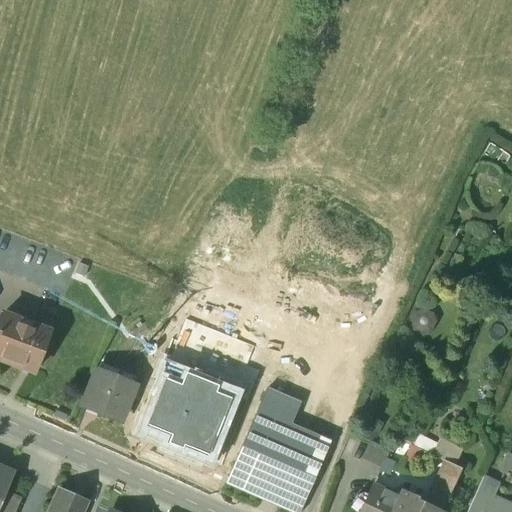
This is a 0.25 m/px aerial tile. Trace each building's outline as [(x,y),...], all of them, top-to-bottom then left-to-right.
[(49,332),(3,314),(0,321),(0,361),(33,373),(49,332)] [(186,321),(170,361),(243,390),(252,369),(247,367),(254,349),(186,321)] [(131,437),(212,469),(243,390),(170,361),(163,358),(131,437)] [(136,379),(101,364),(84,406),(119,421),(136,379)] [(266,389),(226,485),(288,511),(299,511),(330,442),(290,424),(300,402),(266,389)] [(436,446),(417,437),(412,446),(431,455),(436,446)] [(501,468),(511,471),(511,456),(505,455),(501,468)] [(428,503),(426,507),(436,511),(440,511),(460,470),(446,463),(428,503)] [(0,504),(5,492),(13,474),(0,467),(0,504)] [(483,478),(467,511),(485,511),(492,498),(498,484),(483,478)] [(399,499),(371,486),(367,495),(363,494),(356,496),(352,505),(354,511),(436,511),(426,507),(420,505),(415,502),(417,498),(402,491),(399,499)] [(81,511),(86,502),(59,490),(49,511),(81,511)] [(5,492),(0,504),(0,511),(15,511),(21,499),(5,492)] [(511,511),(511,506),(492,498),(485,511),(511,511)]
